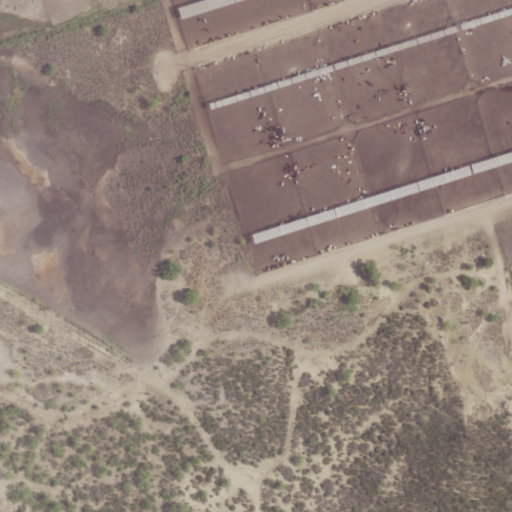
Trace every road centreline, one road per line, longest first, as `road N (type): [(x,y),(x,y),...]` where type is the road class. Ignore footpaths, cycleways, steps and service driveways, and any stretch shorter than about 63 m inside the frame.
road 1 (residential): [(171,100),(511,7)]
road 2 (residential): [(239,280),(511,215)]
